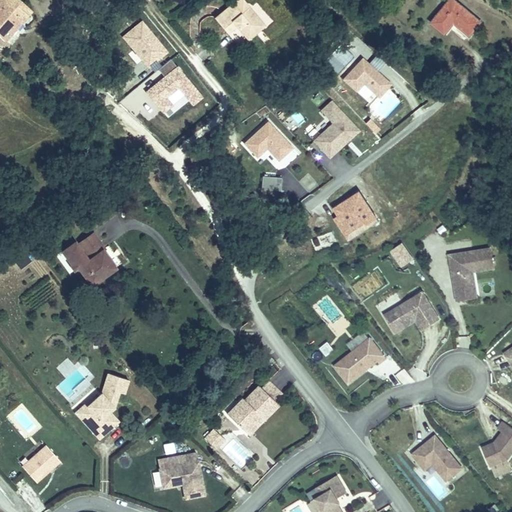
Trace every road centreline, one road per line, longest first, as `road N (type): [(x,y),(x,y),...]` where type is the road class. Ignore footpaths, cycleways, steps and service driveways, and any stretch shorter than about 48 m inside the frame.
road 1 (residential): [(345,432),(274,340),(246,279)]
road 2 (residential): [(345,432),(289,467),(244,511)]
road 3 (residential): [(440,388),(464,402),(481,380),(461,361),(439,378)]
